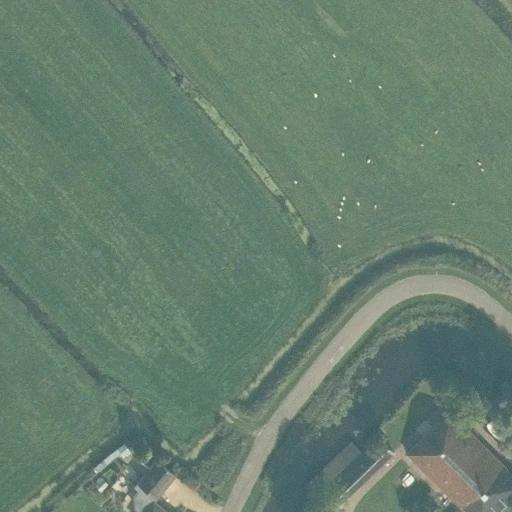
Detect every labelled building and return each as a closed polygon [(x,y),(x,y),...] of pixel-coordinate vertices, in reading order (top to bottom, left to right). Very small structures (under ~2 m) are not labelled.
[(491,511),(511,491),(511,474),(450,413),(441,422),(439,420),(407,452),(462,508),(465,505),(468,509),(466,511),(467,511),(491,511)] [(363,455),(327,490),(340,504),(393,452),(379,439),(363,455)] [(360,452),(350,441),(302,487),(312,498),(315,501),(327,490),(363,455),(360,452)] [(130,451),(123,443),(93,467),(97,471),(113,457),(117,462),(130,451)] [(167,511),(154,501),(175,474),(155,458),(153,461),(141,450),(135,457),(147,468),(132,486),(137,489),(132,495),(133,508),(138,511),(167,511)]
